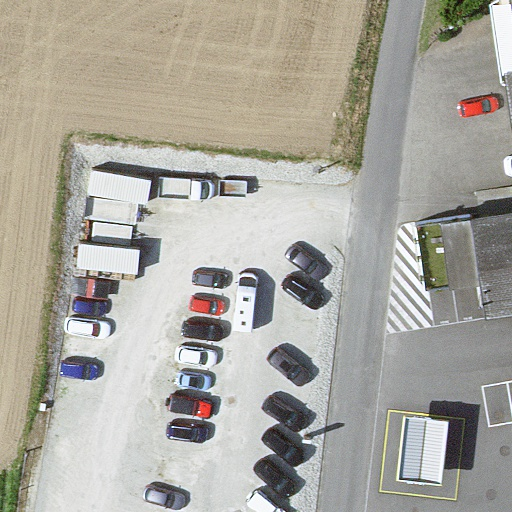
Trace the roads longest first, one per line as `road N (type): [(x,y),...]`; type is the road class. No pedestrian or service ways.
road 1 (unclassified): [(408,0),(380,156),(341,511)]
road 2 (unknown): [(374,209),(259,215),(196,234),(165,256),(134,292),(74,511)]
road 3 (unknown): [(357,371),(508,367)]
